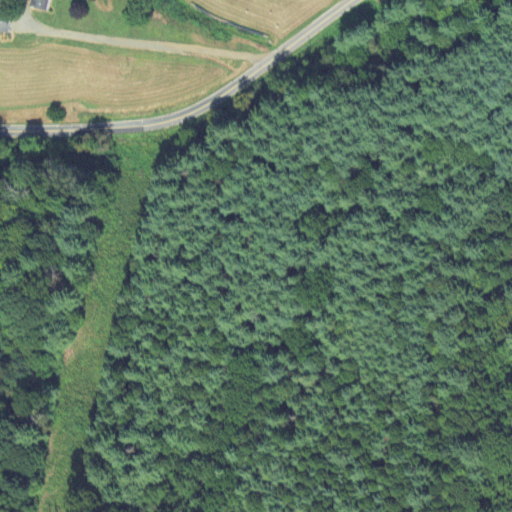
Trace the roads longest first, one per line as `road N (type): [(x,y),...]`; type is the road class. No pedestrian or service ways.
road 1 (tertiary): [(0,131),(105,131),(189,116),(248,77)]
road 2 (tertiary): [(248,77),(350,0)]
